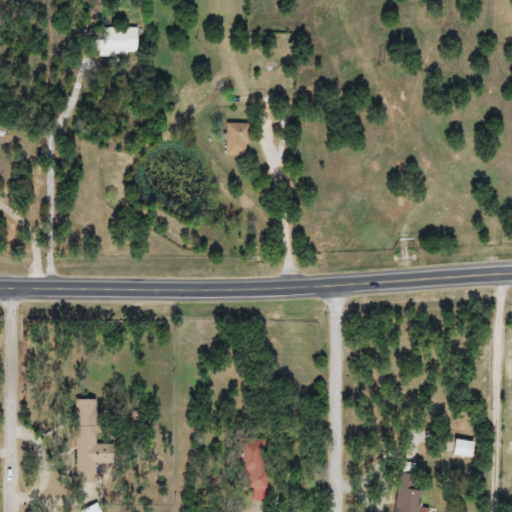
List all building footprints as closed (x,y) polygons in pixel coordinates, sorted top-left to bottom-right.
[(134,28),(134,55),(95,55),(95,27),(134,28)] [(223,157),(223,124),(246,124),(246,157),(223,157)] [(73,399),(93,399),(94,443),(105,443),(105,464),(94,464),(94,483),(73,483),(73,399)] [(264,439),(266,501),(252,501),(252,489),(239,489),(238,439),(264,439)] [(451,455),(452,440),(472,441),(471,457),(451,455)] [(391,511),(397,473),(421,476),(416,511),(391,511)]
